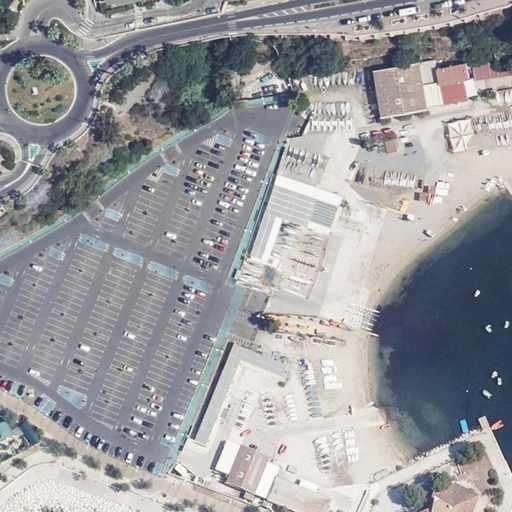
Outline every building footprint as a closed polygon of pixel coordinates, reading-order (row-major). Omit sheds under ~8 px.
[(441,82),(440,74),(433,76),(429,56),(419,57),(418,60),(372,69),(382,115),(426,107),(426,105),(422,81),(431,80),(432,90),(440,88),(443,102),(466,98),(462,78),(441,82)] [(432,69),(433,76),(440,74),(441,82),(462,78),(468,77),(465,63),(432,69)] [(422,81),(426,105),(443,102),(440,88),(432,90),(431,80),(422,81)] [(468,119),(448,120),(450,150),(471,149),(468,119)] [(387,153),(399,149),(395,136),(383,140),(387,153)] [(347,196),(279,173),(250,257),(269,264),(284,219),(333,236),(347,196)] [(419,193),(418,201),(426,201),(427,193),(419,193)] [(400,209),(408,211),(411,200),(403,197),(400,209)] [(283,375),(287,363),(235,342),(194,439),(207,444),(242,358),(283,375)] [(242,403),(232,423),(241,427),(250,407),(242,403)] [(0,421),(0,431),(4,438),(13,433),(5,419),(0,421)] [(17,433),(22,430),(18,424),(12,427),(14,431),(16,430),(17,433)] [(270,458),(242,446),(236,461),(228,483),(256,495),(268,462),(270,458)] [(233,460),(221,455),(215,469),(226,474),(233,460)] [(280,467),(268,462),(256,495),(267,499),(276,477),(280,467)] [(333,500),(276,477),(267,499),(299,511),(334,511),(335,511),(330,508),(333,500)] [(456,480),(434,490),(430,507),(418,511),(474,511),(477,506),(470,491),(459,484),(456,480)] [(470,491),(477,506),(480,498),(470,491)]
